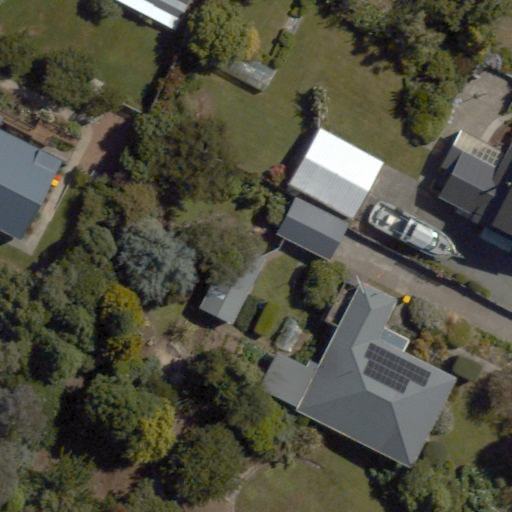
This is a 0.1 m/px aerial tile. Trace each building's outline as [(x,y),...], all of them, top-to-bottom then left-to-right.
[(216,10),(194,0),(129,0),(100,65),(176,99),(216,10)] [(481,0),(438,0),(470,19),(481,0)] [(511,188),(470,169),(421,270),(511,314),(511,188)] [(402,227),(315,182),(276,255),(363,301),(402,227)] [(50,219),(0,194),(0,296),(9,301),(50,219)] [(191,313),(232,334),(267,266),(227,245),(191,313)] [(391,511),(434,436),(336,382),(281,479),(339,511),(391,511)]
